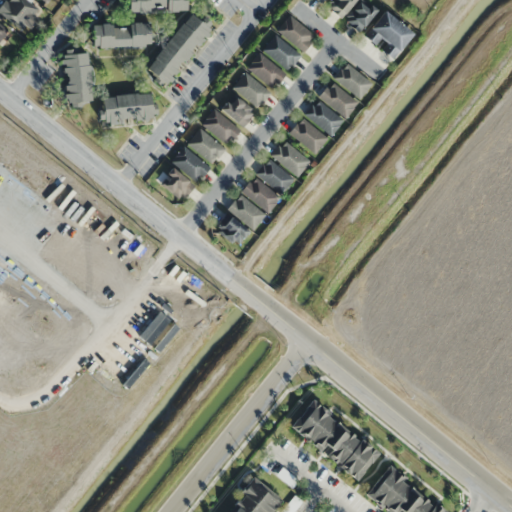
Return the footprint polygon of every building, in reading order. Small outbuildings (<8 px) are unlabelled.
[(4,0),(0,5),(0,13),(24,33),(41,11),(26,0),(4,0)] [(128,0),(186,0),(186,9),(177,10),(177,11),(170,11),(170,10),(166,10),(166,9),(145,10),(145,11),(138,12),(138,11),(129,11),(128,0)] [(353,0),(330,0),(325,7),(340,18),(353,0)] [(356,32),(376,12),(363,0),(360,0),(342,18),(356,32)] [(389,59),(410,36),(383,11),(362,35),(389,59)] [(153,57),(182,22),(183,23),(191,13),(197,17),(200,19),(203,16),(211,22),(207,26),(210,28),(207,31),(209,33),(206,37),(203,35),(201,37),(203,39),(200,43),(198,41),(189,51),(192,53),(185,60),(183,59),(175,68),(177,70),(174,74),(172,73),(170,75),(173,78),(170,81),(168,80),(166,84),(163,81),(160,85),(152,79),(154,76),(150,73),(151,72),(146,68),(154,58),(153,57)] [(300,52),(313,37),(289,15),(276,30),(300,52)] [(108,23),(133,23),(133,21),(140,21),(140,22),(149,22),(150,43),(144,43),(144,45),(130,45),(113,45),(113,46),(98,47),(98,44),(92,45),(92,24),(101,24),(101,23),(108,22),(108,23)] [(261,49),(286,71),(299,56),(274,34),(261,49)] [(89,64),(91,87),(90,87),(91,100),(85,100),(85,101),(80,102),(80,106),(69,107),(68,102),(64,102),(63,93),(67,93),(67,89),(64,89),(64,84),(66,84),(65,71),(62,72),(62,67),(64,67),(64,63),(60,63),(60,58),(62,58),(62,54),(65,54),(64,48),(75,48),(75,51),(80,51),(80,52),(86,52),(87,64),(89,64)] [(246,67),(270,89),(283,75),(259,53),(246,67)] [(370,84),(345,63),(333,78),(357,99),(370,84)] [(255,108),(268,94),(245,72),(232,86),(255,108)] [(319,93),(340,118),(354,107),(334,81),(319,93)] [(114,94),(137,92),(137,93),(149,92),(150,98),(151,98),(152,103),(155,103),(156,113),(151,113),(152,117),(146,117),(147,119),(143,120),(142,116),(139,116),(140,120),(135,120),(134,117),(121,118),(122,121),(117,122),(116,119),(113,119),(113,123),(108,123),(108,121),(104,121),(103,118),(98,119),(98,109),(101,108),(101,103),(102,103),(102,97),(114,96),(114,94)] [(238,128),(252,115),(233,94),(219,106),(238,128)] [(304,114),(328,136),(341,122),(316,100),(304,114)] [(201,124),(227,145),(238,130),(213,110),(201,124)] [(288,133),(312,154),(325,140),(302,118),(288,133)] [(210,164),(223,149),(199,128),(186,143),(210,164)] [(308,163),(284,140),(271,155),(295,177),(308,163)] [(207,169),(183,146),(171,159),(195,182),(207,169)] [(279,194),(292,181),(269,159),(256,173),(279,194)] [(192,185),(170,168),(158,184),(180,201),(192,185)] [(266,212),(278,199),(254,177),(241,191),(266,212)] [(227,208),(251,229),(263,216),(240,194),(227,208)] [(216,235),(238,245),(246,228),(224,218),(216,235)] [(375,452),(307,400),(287,427),(355,479),(375,452)] [(361,495),(383,511),(443,511),(384,466),(361,495)] [(221,511),(268,511),(279,499),(249,476),(221,511)]
